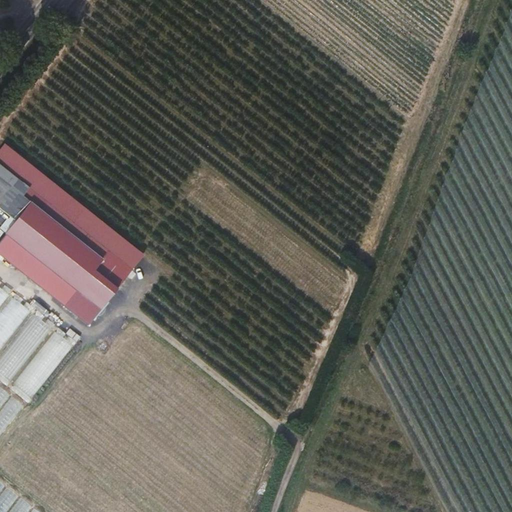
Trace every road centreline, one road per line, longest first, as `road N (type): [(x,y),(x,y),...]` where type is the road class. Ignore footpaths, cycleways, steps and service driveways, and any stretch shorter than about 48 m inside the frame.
road 1 (track): [(274,511),(472,0)]
road 2 (track): [(299,445),(127,301),(111,295),(55,304),(0,266)]
